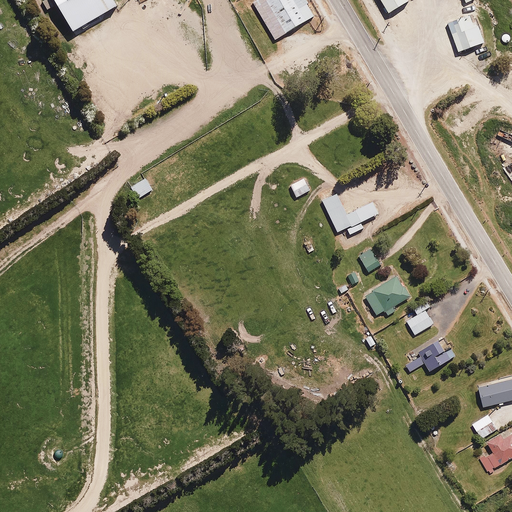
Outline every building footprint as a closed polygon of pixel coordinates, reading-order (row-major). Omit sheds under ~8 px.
[(54,6),(50,0),(43,0),(41,1),(46,10),(54,6)] [(53,0),(73,32),(116,6),(112,0),(53,0)] [(308,3),(306,0),(267,0),(266,1),(265,0),(256,0),(253,2),(275,39),(314,16),(306,4),(308,3)] [(380,0),(388,14),(408,2),(407,0),(380,0)] [(484,43),(477,22),(473,24),(470,15),(448,23),(459,52),(484,43)] [(152,188),(145,177),(130,187),(137,198),(152,188)] [(310,189),(304,177),(290,184),(297,196),(310,189)] [(347,213),(337,193),(323,200),(338,231),(347,226),(350,233),(363,227),(360,221),(378,212),(373,201),(347,213)] [(381,264),(371,248),(359,255),(369,271),(381,264)] [(359,280),(354,271),(348,275),(353,284),(359,280)] [(410,295),(396,275),(365,295),(377,314),(385,309),(388,314),(396,309),(394,305),(410,295)] [(433,323),(425,309),(407,320),(415,334),(433,323)] [(444,349),(437,337),(418,349),(421,355),(405,364),(409,371),(425,362),(429,370),(455,354),(450,345),(444,349)] [(511,398),(511,378),(478,386),(483,406),(511,398)] [(495,413),(490,416),(488,414),(472,424),(482,438),(497,428),(492,420),(497,417),(495,413)] [(511,433),(504,439),(501,434),(487,442),(493,452),(481,459),(488,471),(511,456),(511,433)]
